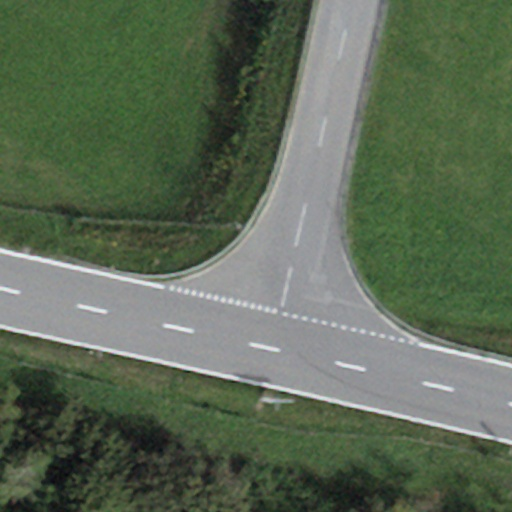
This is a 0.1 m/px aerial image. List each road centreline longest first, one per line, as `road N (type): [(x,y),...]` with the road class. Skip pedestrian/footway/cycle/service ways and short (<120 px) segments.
road 1 (unclassified): [(335,0),(282,349)]
road 2 (tertiary): [(282,349),(0,287)]
road 3 (tertiary): [(511,410),(282,349)]
